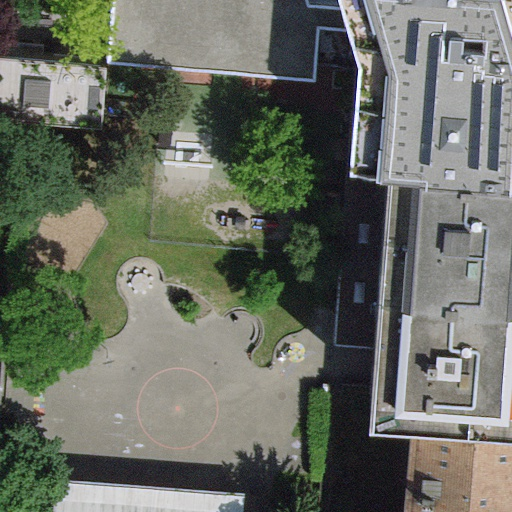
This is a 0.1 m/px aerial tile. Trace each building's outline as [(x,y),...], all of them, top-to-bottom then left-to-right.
[(113,0),(111,50),(318,68),(320,58),(358,63),(362,18),(356,0),(113,0)] [(511,0),(356,0),(362,18),(358,63),(353,127),(393,130),(511,140),(511,0)] [(104,114),(109,54),(0,45),(0,104),(24,107),(104,114)] [(383,257),(393,130),(353,127),(338,336),(377,338),(383,257)] [(383,257),(511,267),(511,140),(393,130),(383,257)] [(423,388),(511,394),(511,267),(383,257),(377,338),(374,384),(423,388)] [(511,511),(511,394),(423,388),(413,511),(511,511)]
